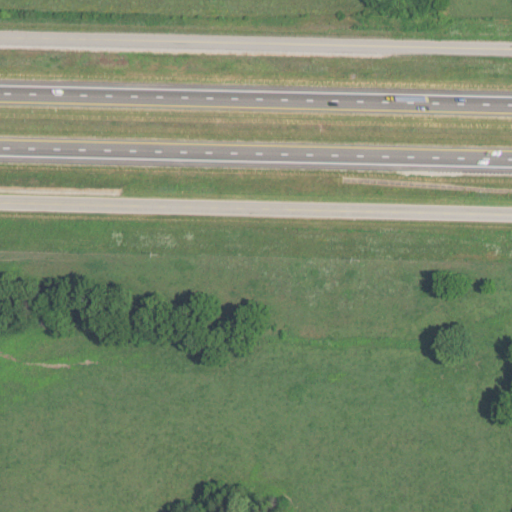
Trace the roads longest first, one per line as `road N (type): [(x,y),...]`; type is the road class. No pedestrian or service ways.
road 1 (motorway): [(511,107),(0,95)]
road 2 (motorway): [(0,150),(511,161)]
road 3 (residential): [(511,50),(0,39)]
road 4 (tertiary): [(511,217),(0,206)]
